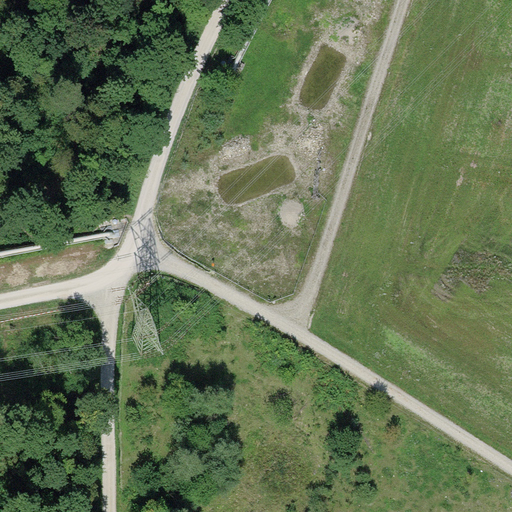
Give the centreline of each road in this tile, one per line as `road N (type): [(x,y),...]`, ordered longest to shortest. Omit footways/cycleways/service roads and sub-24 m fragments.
road 1 (track): [(232,0),(197,65),(135,249),(109,282),(111,511)]
road 2 (track): [(511,468),(227,287),(135,249)]
